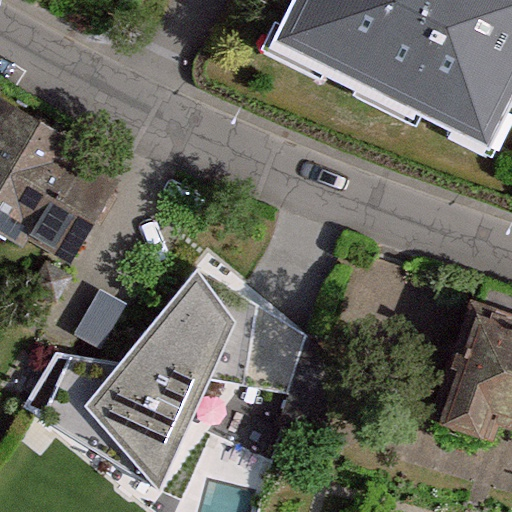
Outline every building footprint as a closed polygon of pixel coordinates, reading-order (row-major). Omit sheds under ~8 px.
[(511,0),(291,0),(265,51),(477,157),(511,87),(511,0)] [(0,113),(0,266),(65,299),(127,176),(0,113)] [(78,333),(121,356),(146,311),(104,287),(78,333)] [(187,511),(252,351),(189,329),(84,455),(60,511),(187,511)] [(511,352),(467,339),(431,452),(511,477),(511,352)]
